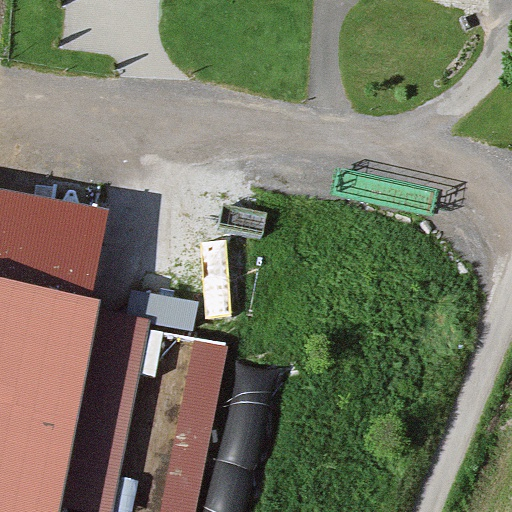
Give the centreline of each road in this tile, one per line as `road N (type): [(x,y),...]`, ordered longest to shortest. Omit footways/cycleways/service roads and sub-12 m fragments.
road 1 (track): [(511,18),(475,86),(418,122),(256,114),(115,89),(0,108)]
road 2 (unclassified): [(417,511),(511,265)]
